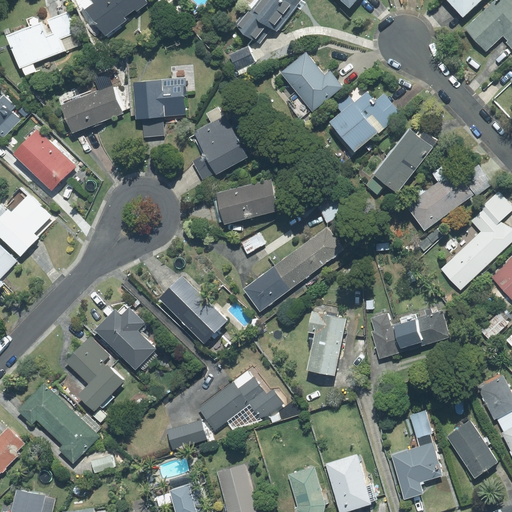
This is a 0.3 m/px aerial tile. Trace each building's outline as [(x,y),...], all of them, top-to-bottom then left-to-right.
[(93,0),(96,3),(85,12),(105,38),(127,21),(124,17),(135,9),(137,11),(147,3),(144,0),(93,0)] [(248,6),(235,23),(243,34),(260,43),(272,28),(277,31),(301,0),(258,0),(252,9),(248,6)] [(447,0),(463,17),(480,0),(447,0)] [(503,35),(508,40),(511,36),(511,0),(494,0),(464,28),(486,51),(503,35)] [(36,71),(33,63),(80,45),(67,12),(46,19),(52,33),(47,35),(42,22),(39,23),(38,19),(33,17),(26,19),(29,27),(6,36),(19,69),(22,68),(25,76),(36,71)] [(238,70),(255,62),(248,47),(231,55),(238,70)] [(293,110),(300,118),(311,109),(313,111),(343,87),(330,71),(325,76),(306,53),(283,72),(297,91),(288,98),(293,110)] [(133,83),(136,119),(142,119),(163,116),(186,114),(184,96),(196,95),(193,65),(171,67),(172,79),(133,83)] [(264,73),(257,78),(266,89),(272,84),(264,73)] [(342,112),(330,122),(355,151),(378,132),(379,133),(392,122),(390,119),(375,101),(361,84),(336,105),(342,112)] [(72,134),(124,114),(113,85),(92,93),(91,91),(63,102),(64,104),(61,106),(72,134)] [(0,134),(3,137),(20,120),(11,111),(16,106),(3,94),(0,97),(0,134)] [(399,111),(383,94),(375,101),(390,119),(399,111)] [(218,107),(206,113),(211,122),(193,132),(205,154),(215,173),(216,174),(248,157),(225,115),(223,116),(218,107)] [(142,119),(144,137),(165,135),(163,116),(142,119)] [(27,140),(13,154),(51,191),(75,166),(37,130),(36,130),(34,128),(24,138),(27,140)] [(385,184),(397,193),(437,141),(424,131),(419,137),(409,129),(366,185),(377,194),(385,184)] [(193,161),(203,179),(215,173),(205,154),(193,161)] [(473,194),(455,171),(452,173),(445,164),(432,174),(439,182),(407,206),(425,230),(473,194)] [(492,184),(478,165),(462,177),(476,196),(492,184)] [(271,179),(216,193),(217,196),(213,197),(219,222),(224,221),(224,224),(279,210),(271,179)] [(20,187),(3,204),(2,203),(0,204),(0,236),(20,256),(54,220),(20,187)] [(511,210),(511,204),(499,191),(485,204),(501,221),(511,210)] [(341,195),(319,206),(327,223),(349,212),(341,195)] [(511,227),(501,221),(485,204),(469,218),(482,232),(442,269),(461,289),(511,242),(511,227)] [(327,227),(301,247),(318,269),(344,250),(327,227)] [(447,233),(441,227),(420,246),(426,252),(447,233)] [(260,232),(241,242),(247,253),(266,243),(260,232)] [(0,287),(3,284),(0,281),(0,278),(17,261),(0,244),(0,287)] [(275,266),(292,288),(318,269),(301,247),(275,266)] [(511,255),(491,275),(511,297),(511,255)] [(275,266),(244,289),(260,311),(292,288),(275,266)] [(183,276),(160,299),(204,343),(227,321),(183,276)] [(115,311),(96,330),(135,369),(156,349),(137,331),(145,323),(129,308),(128,309),(125,305),(117,312),(115,311)] [(425,345),(450,338),(442,310),(433,313),(431,309),(425,311),(426,315),(417,318),(425,345)] [(334,376),(346,319),(312,312),(308,332),(315,333),(308,370),(334,376)] [(380,358),(403,351),(395,325),(391,326),(387,313),(371,318),(375,331),(372,332),(380,358)] [(499,313),(480,330),(490,341),(509,324),(499,313)] [(400,319),(401,323),(395,325),(403,351),(425,345),(417,318),(416,314),(400,319)] [(103,362),(110,355),(90,336),(83,344),(103,362)] [(111,394),(124,381),(108,365),(107,366),(103,362),(83,344),(66,361),(89,384),(79,395),(94,410),(100,405),(103,408),(114,397),(111,394)] [(268,416),(284,404),(273,389),(267,394),(254,377),(253,378),(248,371),(198,409),(215,431),(227,421),(232,428),(262,420),(261,418),(268,416)] [(485,401),(495,419),(497,418),(511,410),(511,393),(501,374),(477,386),(483,398),(482,398),(484,401),(485,401)] [(37,420),(52,434),(74,412),(44,383),(18,410),(32,424),(37,420)] [(511,410),(497,418),(504,432),(511,427),(511,410)] [(426,411),(410,415),(416,438),(430,434),(432,433),(426,411)] [(82,419),(74,412),(52,434),(63,445),(58,449),(73,464),(99,437),(96,433),(101,428),(87,414),(82,419)] [(201,421),(168,430),(173,449),(207,439),(201,421)] [(470,421),(447,437),(475,478),(498,462),(470,421)] [(511,427),(504,432),(502,433),(511,451),(510,452),(511,456),(511,427)] [(0,472),(1,472),(2,473),(6,469),(5,468),(18,455),(16,452),(25,444),(8,428),(0,436),(0,472)] [(430,434),(416,438),(419,447),(433,443),(430,434)] [(434,443),(433,443),(419,447),(392,455),(405,499),(423,494),(420,485),(424,484),(423,481),(442,476),(437,459),(439,458),(434,443)] [(112,454),(91,461),(95,473),(116,467),(112,454)] [(366,487),(357,455),(326,464),(340,511),(343,511),(371,504),(370,502),(378,500),(373,484),(366,487)] [(257,511),(245,465),(217,472),(227,511),(257,511)] [(296,511),(322,511),(325,505),(329,504),(326,493),(322,494),(314,467),(289,475),(298,505),(296,511)] [(206,511),(198,482),(172,489),(178,511),(206,511)] [(52,511),(55,500),(45,497),(45,496),(17,489),(11,511),(6,511),(3,511),(2,511),(52,511)]
